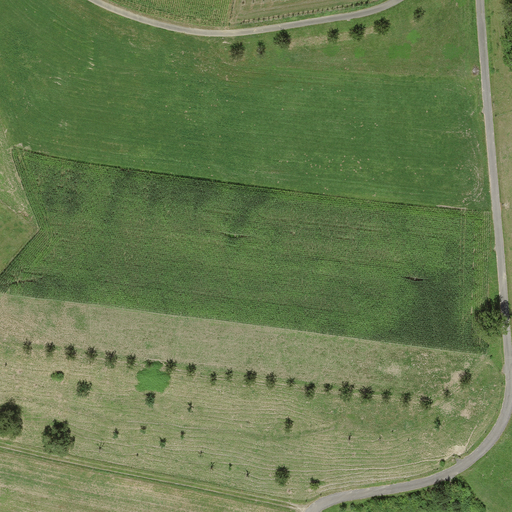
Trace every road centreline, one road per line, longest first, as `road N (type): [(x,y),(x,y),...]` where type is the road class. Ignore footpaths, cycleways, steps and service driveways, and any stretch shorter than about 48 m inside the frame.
road 1 (track): [(480,0),(509,371),(505,420),(459,472),(332,498),(312,511)]
road 2 (track): [(90,0),(143,21),(225,34),(360,16),(402,0)]
